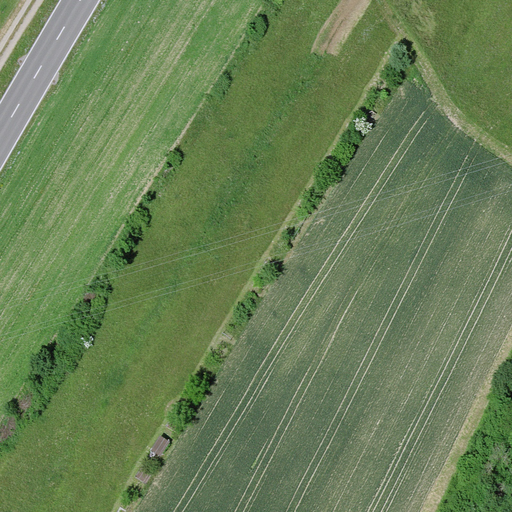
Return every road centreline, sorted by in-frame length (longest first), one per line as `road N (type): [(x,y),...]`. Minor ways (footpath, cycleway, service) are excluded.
road 1 (track): [(381,0),(452,112),(511,160)]
road 2 (primary): [(0,139),(83,0)]
